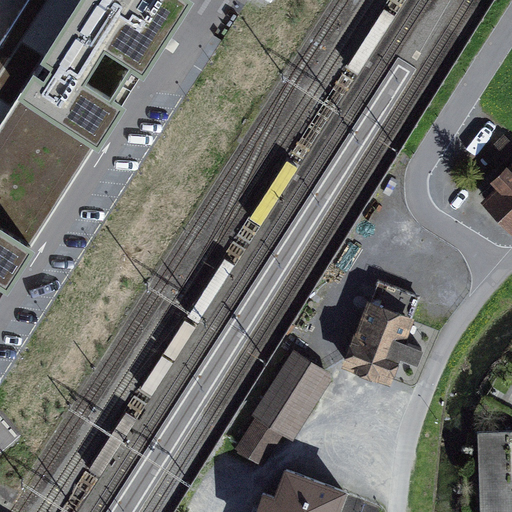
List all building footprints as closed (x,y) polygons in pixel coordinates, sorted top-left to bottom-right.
[(32,78),(16,102),(94,152),(99,155),(127,113),(121,109),(139,81),(144,85),(195,6),(186,0),(82,0),(39,67),(50,75),(44,85),(32,78)] [(0,127),(0,230),(31,251),(94,152),(16,102),(0,127)] [(511,238),(511,164),(490,186),(495,190),(481,205),(511,238)] [(0,294),(8,300),(37,255),(31,251),(0,230),(0,294)] [(367,303),(341,370),(391,388),(400,362),(417,369),(423,352),(406,346),(415,320),(413,319),(421,297),(378,280),(370,304),(367,303)] [(293,442),(334,376),(293,350),(252,417),(255,419),(235,450),(264,468),(284,436),(293,442)] [(511,511),(511,431),(477,433),(480,511),(511,511)] [(341,511),(348,493),(286,469),(276,498),(265,495),(258,511),(341,511)]
